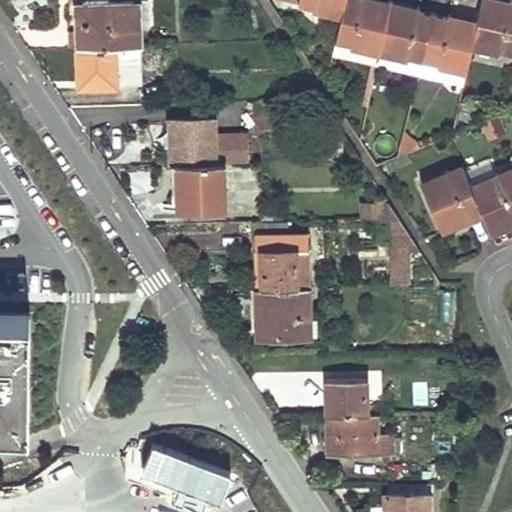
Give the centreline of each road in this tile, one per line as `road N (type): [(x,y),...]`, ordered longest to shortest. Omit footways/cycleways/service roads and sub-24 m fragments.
road 1 (tertiary): [(178,316),(0,52)]
road 2 (tertiary): [(255,429),(178,316)]
